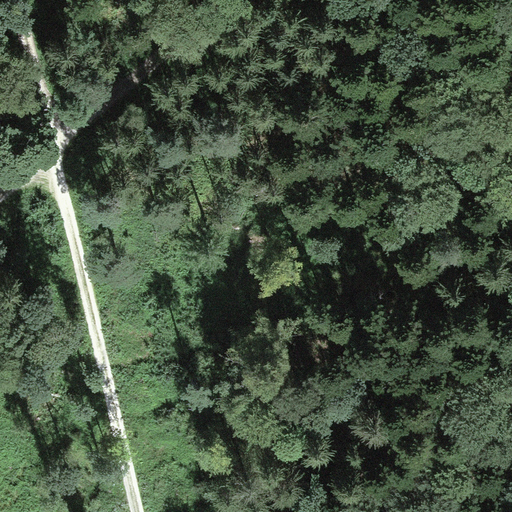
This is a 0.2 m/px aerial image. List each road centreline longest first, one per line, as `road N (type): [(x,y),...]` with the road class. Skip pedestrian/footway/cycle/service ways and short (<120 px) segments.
road 1 (track): [(129,511),(12,0)]
road 2 (track): [(223,0),(0,188)]
